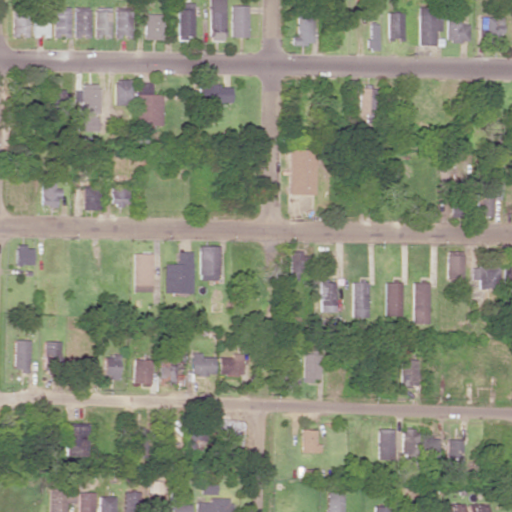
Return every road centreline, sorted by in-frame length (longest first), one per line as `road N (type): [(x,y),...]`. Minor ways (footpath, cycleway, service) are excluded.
road 1 (residential): [(511,416),(0,400)]
road 2 (residential): [(511,69),(0,60)]
road 3 (residential): [(511,234),(0,226)]
road 4 (residential): [(271,0),(266,231)]
